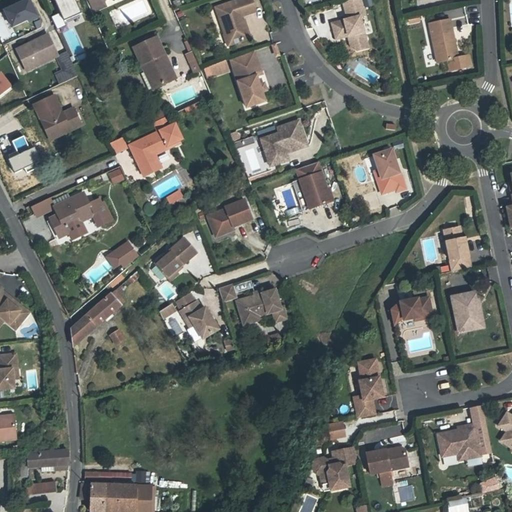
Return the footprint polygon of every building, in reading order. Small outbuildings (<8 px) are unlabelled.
[(22,0),(4,8),(12,27),(40,15),(32,0),(22,0)] [(76,0),(55,0),(65,20),(82,13),(76,0)] [(88,0),(93,10),(105,5),(102,0),(88,0)] [(238,0),(215,8),(224,34),(227,34),(230,45),(250,38),(246,25),(243,26),(241,21),(240,17),(256,11),(251,0),(238,0)] [(364,16),(360,1),(344,5),(347,20),(332,24),(336,39),(347,37),(348,35),(350,37),(349,39),(351,47),(357,51),(368,48),(360,17),(364,16)] [(419,21),(418,15),(408,17),(409,23),(419,21)] [(437,62),(448,60),(458,58),(458,57),(450,19),(429,24),(437,62)] [(48,35),(16,51),(26,70),(57,55),(48,35)] [(175,79),(156,38),(134,48),(145,71),(141,74),(148,90),(157,86),(158,87),(175,79)] [(257,60),(254,51),(230,59),(233,68),(238,67),(257,60)] [(195,73),(201,70),(200,69),(192,52),(190,53),(187,54),(195,73)] [(458,58),(448,60),(450,71),(471,66),(468,55),(458,57),(458,58)] [(265,101),(261,92),(259,85),(256,76),(262,74),(257,60),(238,67),(243,80),(238,82),(246,108),(265,101)] [(227,70),(224,61),(212,65),(216,74),(227,70)] [(243,80),(238,67),(233,68),(238,82),(243,80)] [(69,69),(56,75),(59,83),(72,77),(69,69)] [(0,96),(13,86),(1,71),(0,72),(0,96)] [(34,105),(49,137),(67,129),(68,132),(81,126),(74,110),(61,116),(53,97),(34,105)] [(155,123),(166,118),(163,111),(152,116),(155,123)] [(171,126),(167,117),(166,118),(155,123),(154,123),(158,132),(130,146),(144,176),(160,168),(154,155),(167,148),(167,146),(181,140),(175,125),(171,126)] [(288,160),(286,153),(284,148),(305,140),(298,121),(277,128),(278,133),(261,139),(270,167),(288,160)] [(67,129),(49,137),(50,140),(68,132),(67,129)] [(237,132),(228,135),(231,141),(239,138),(237,132)] [(242,174),(261,169),(253,136),(234,140),(242,174)] [(17,155),(7,159),(14,174),(25,170),(27,174),(39,169),(36,164),(41,162),(35,148),(30,150),(24,137),(12,143),(17,155)] [(110,144),(115,155),(128,149),(123,138),(110,144)] [(307,146),(305,140),(284,148),(286,153),(307,146)] [(404,148),(401,140),(392,142),(394,150),(404,148)] [(374,155),(378,170),(381,179),(377,180),(381,194),(395,189),(391,176),(399,173),(392,149),(374,155)] [(331,202),(318,163),(296,170),(300,180),(292,182),(302,212),(331,202)] [(124,180),(119,169),(108,174),(113,185),(124,180)] [(166,198),(170,204),(182,197),(178,191),(166,198)] [(83,193),(69,200),(56,206),(54,207),(58,215),(50,219),(58,237),(69,231),(72,239),(85,232),(79,220),(93,214),(99,226),(111,220),(102,201),(100,203),(98,198),(88,203),(83,193)] [(53,201),(56,206),(69,200),(66,194),(53,201)] [(182,197),(170,204),(174,211),(186,204),(182,197)] [(54,207),(50,198),(32,207),(35,214),(36,216),(54,207)] [(207,216),(213,232),(224,228),(226,233),(234,230),(233,227),(252,220),(244,200),(225,208),(225,209),(207,216)] [(224,228),(213,232),(215,237),(226,233),(224,228)] [(444,231),(452,271),(471,268),(466,243),(463,243),(462,239),(459,228),(444,231)] [(155,263),(168,277),(176,270),(197,252),(184,238),(155,263)] [(115,251),(122,260),(134,252),(127,243),(115,251)] [(123,262),(122,260),(115,251),(108,256),(116,267),(123,262)] [(137,256),(134,252),(122,260),(123,262),(125,266),(137,256)] [(176,270),(168,277),(170,280),(178,273),(176,270)] [(121,274),(109,285),(112,288),(124,278),(121,274)] [(218,289),(223,303),(237,298),(233,284),(218,289)] [(0,316),(4,320),(16,329),(29,313),(1,291),(3,289),(0,287),(0,316)] [(123,288),(117,293),(120,296),(126,291),(123,288)] [(115,290),(71,328),(73,347),(121,305),(117,301),(121,298),(120,296),(117,293),(115,290)] [(275,290),(260,294),(254,296),(244,299),(250,319),(259,316),(272,312),(275,322),(287,319),(284,309),(281,310),(275,290)] [(404,320),(414,318),(421,316),(421,319),(432,317),(428,297),(418,300),(418,299),(413,300),(411,290),(398,292),(400,302),(392,310),(395,324),(403,317),(404,320)] [(471,321),(479,319),(476,300),(474,292),(451,297),(459,332),(472,330),(471,321)] [(176,302),(182,311),(195,303),(190,294),(176,302)] [(243,325),(250,319),(244,299),(236,301),(243,325)] [(197,302),(195,303),(182,311),(180,312),(186,321),(190,319),(194,326),(202,339),(218,329),(205,308),(202,310),(197,302)] [(172,304),(159,312),(163,318),(176,310),(172,304)] [(259,316),(250,319),(243,325),(260,320),(259,316)] [(190,329),(194,326),(190,319),(186,321),(190,329)] [(482,319),(479,319),(471,321),(472,330),(484,327),(482,319)] [(110,335),(116,345),(124,340),(118,330),(110,335)] [(278,334),(271,336),(273,344),(280,341),(278,334)] [(234,350),(231,339),(224,341),(226,352),(234,350)] [(0,389),(14,388),(13,380),(12,370),(17,369),(16,354),(0,355),(0,389)] [(383,397),(381,384),(379,384),(378,378),(379,378),(376,360),(358,363),(362,381),(360,381),(363,396),(354,397),(358,418),(375,415),(372,399),(383,397)] [(475,426),(486,424),(482,406),(471,409),(475,426)] [(501,441),(511,448),(511,447),(511,416),(507,413),(499,426),(507,432),(501,441)] [(0,441),(16,440),(14,419),(0,420),(0,441)] [(328,426),(331,439),(345,436),(342,423),(328,426)] [(442,457),(458,453),(464,452),(466,459),(481,456),(481,454),(492,451),(486,424),(475,426),(438,434),(442,457)] [(345,466),(357,463),(354,447),(332,452),(334,460),(328,461),(327,460),(324,458),(314,460),(312,464),(314,473),(318,475),(320,475),(322,486),(330,484),(331,491),(350,487),(345,466)] [(402,447),(394,449),(392,452),(387,453),(386,450),(386,449),(366,453),(370,474),(380,472),(383,486),(393,484),(390,470),(409,467),(405,449),(402,447)] [(28,453),(28,464),(28,467),(42,466),(43,471),(68,470),(68,465),(69,464),(69,451),(28,453)] [(459,460),(466,459),(464,452),(458,453),(459,460)] [(131,473),(98,473),(98,480),(131,481),(131,473)] [(148,473),(136,473),(136,481),(148,481),(148,473)] [(27,495),(54,492),(57,492),(56,482),(32,485),(32,486),(26,486),(27,495)] [(92,511),(135,511),(137,486),(82,484),(80,499),(91,499),(90,511),(92,511)] [(324,492),(331,491),(330,484),(322,486),(324,492)] [(137,486),(135,511),(152,511),(154,487),(137,486)] [(468,511),(466,499),(447,503),(449,511),(468,511)]
